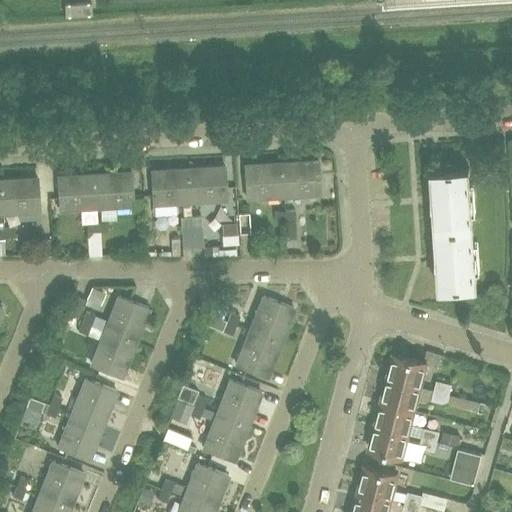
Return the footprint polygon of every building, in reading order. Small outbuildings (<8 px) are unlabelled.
[(92,14),(92,13),(91,2),(64,3),(65,15),(65,16),(92,14)] [(282,163),(283,194),(321,192),(319,161),(282,163)] [(246,197),(283,194),(282,163),(244,165),(246,197)] [(188,168),(190,200),(227,198),(225,166),(188,168)] [(436,229),(474,226),(472,203),(475,203),(474,192),(471,192),(470,167),(431,170),(431,171),(432,171),(436,229)] [(153,203),(190,200),(188,168),(151,171),(153,203)] [(94,174),(96,206),(134,204),(132,172),(94,174)] [(59,208),(96,206),(94,174),(57,176),(59,208)] [(1,180),(3,212),(40,209),(38,178),(1,180)] [(274,220),(285,220),(284,210),(274,211),(274,220)] [(285,220),(296,219),(295,210),(284,210),(285,220)] [(249,213),(239,213),(240,232),(249,231),(249,213)] [(201,214),(191,215),(193,246),(203,245),(201,214)] [(183,246),(193,246),(191,215),(181,215),(183,246)] [(98,222),(98,233),(109,232),(108,221),(98,222)] [(297,239),(296,221),(287,221),(288,240),(297,239)] [(87,223),(89,255),(99,255),(98,233),(98,222),(87,223)] [(236,222),(221,222),(222,244),(237,243),(236,222)] [(439,286),(439,287),(477,285),(476,261),(478,260),(478,250),(475,250),(474,226),(436,229),(439,286)] [(15,228),(5,228),(5,239),(15,239),(15,228)] [(44,255),(51,255),(51,239),(43,239),(37,239),(38,255),(44,255)] [(105,295),(106,293),(91,286),(86,298),(99,304),(100,304),(105,295)] [(106,330),(135,341),(149,307),(119,295),(106,330)] [(250,330),(280,341),(293,307),(264,295),(250,330)] [(82,320),(91,324),(95,315),(86,311),(82,320)] [(236,324),(240,314),(230,311),(227,321),(236,324)] [(208,325),(223,330),(227,321),(212,315),(208,325)] [(88,334),(91,324),(82,320),(78,330),(88,334)] [(233,334),(236,324),(227,321),(223,330),(233,334)] [(121,376),(135,341),(106,330),(92,364),(121,376)] [(266,376),(280,341),(250,330),(237,365),(266,376)] [(426,361),(424,361),(394,353),(388,377),(420,385),(426,361)] [(388,377),(382,401),(413,409),(417,395),(419,385),(420,385),(388,377)] [(73,412),(102,424),(116,389),(86,378),(73,412)] [(231,379),(218,413),(247,425),(261,390),(231,379)] [(452,383),(436,379),(433,389),(449,393),(452,383)] [(197,390),(183,384),(178,395),(192,402),(197,390)] [(431,399),(447,403),(449,393),(433,389),(431,399)] [(49,403),(58,407),(62,397),(53,393),(49,403)] [(206,397),(198,394),(195,404),(203,407),(206,397)] [(45,401),(30,395),(26,404),(41,410),(45,401)] [(186,420),(193,402),(176,396),(169,413),(186,420)] [(410,421),(413,409),(382,401),(376,425),(407,433),(407,432),(409,424),(410,421)] [(55,416),(58,407),(49,403),(45,413),(55,416)] [(195,404),(191,414),(199,417),(203,407),(195,404)] [(36,423),(41,411),(26,405),(22,417),(36,423)] [(88,459),(102,424),(73,412),(59,447),(88,459)] [(233,460),(247,425),(218,413),(204,448),(233,460)] [(401,457),(407,433),(376,425),(369,449),(401,457)] [(168,428),(164,439),(188,449),(192,437),(168,428)] [(436,442),(439,432),(423,428),(421,437),(421,438),(436,442)] [(459,434),(444,430),(442,438),(457,442),(459,434)] [(421,438),(418,448),(434,452),(436,442),(421,438)] [(474,484),(482,452),(460,447),(451,478),(474,484)] [(40,495),(69,506),(83,472),(54,460),(40,495)] [(185,497),(214,509),(228,474),(198,462),(185,497)] [(359,487),(391,496),(397,473),(365,464),(359,487)] [(16,485),(26,489),(29,479),(20,476),(16,485)] [(165,478),(162,488),(171,492),(179,495),(183,485),(165,478)] [(22,499),(26,489),(16,485),(13,495),(22,499)] [(150,502),(154,490),(151,489),(143,486),(138,498),(138,500),(148,504),(149,504),(150,502)] [(359,487),(353,511),(386,511),(391,496),(359,487)] [(167,501),(171,492),(162,488),(158,498),(167,501)] [(406,500),(422,504),(425,494),(409,490),(406,500)] [(67,511),(69,506),(40,495),(32,511),(67,511)] [(499,511),(503,501),(496,498),(488,496),(483,511),(484,511),(499,511)] [(212,511),(214,509),(185,497),(178,511),(212,511)] [(420,511),(422,504),(406,500),(404,509),(414,511),(420,511)]
